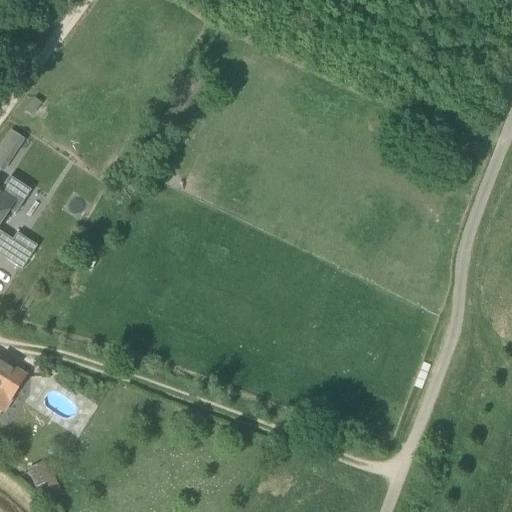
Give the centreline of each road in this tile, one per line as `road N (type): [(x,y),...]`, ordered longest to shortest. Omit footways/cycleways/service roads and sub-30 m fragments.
road 1 (track): [(0,345),(69,359),(400,477)]
road 2 (unclassified): [(511,123),(469,231),(448,357),(386,511)]
road 3 (track): [(87,0),(0,117)]
